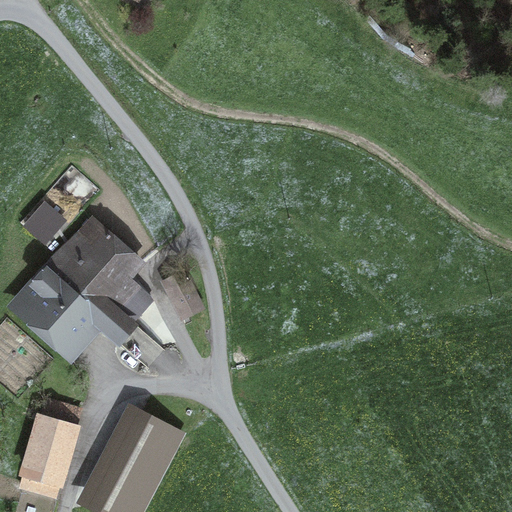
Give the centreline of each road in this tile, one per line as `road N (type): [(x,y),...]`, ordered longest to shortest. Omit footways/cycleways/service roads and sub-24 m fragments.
road 1 (track): [(295,511),(224,401),(217,309),(185,207),(19,0)]
road 2 (track): [(224,401),(200,387),(164,382),(115,395),(100,410),(63,511)]
